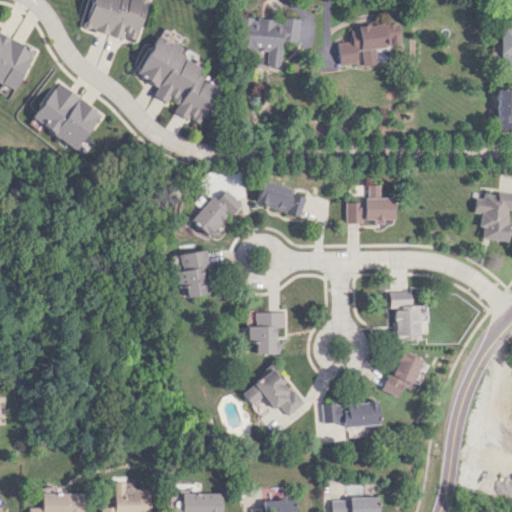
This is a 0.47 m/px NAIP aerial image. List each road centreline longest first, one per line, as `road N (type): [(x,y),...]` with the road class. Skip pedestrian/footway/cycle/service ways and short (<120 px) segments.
road 1 (residential): [(511,152),(204,154),(142,123),(85,71),(28,0)]
road 2 (residential): [(511,307),(450,263),(281,257)]
road 3 (residential): [(441,511),(465,378),(511,317)]
road 4 (residential): [(280,250),(251,237),(237,263),(245,276),(265,280),(277,272),(280,250)]
road 5 (residential): [(332,326),(321,352),(346,364),(356,356),(356,337),(339,320),(332,326)]
